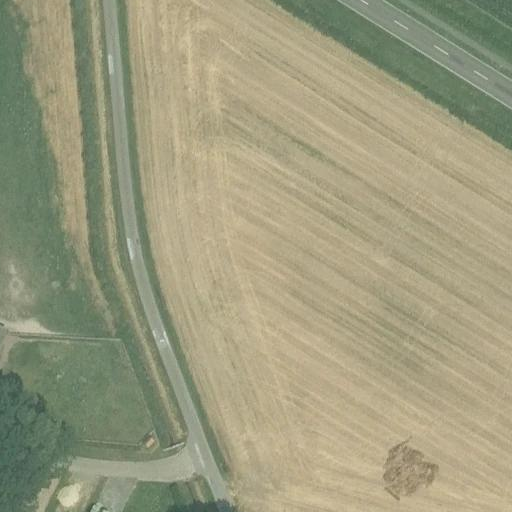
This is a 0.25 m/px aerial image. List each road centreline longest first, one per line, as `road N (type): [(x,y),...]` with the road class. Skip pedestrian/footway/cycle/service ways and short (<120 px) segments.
road 1 (residential): [(111,0),(122,204),(133,256),(226,511)]
road 2 (secondary): [(355,0),(511,98)]
